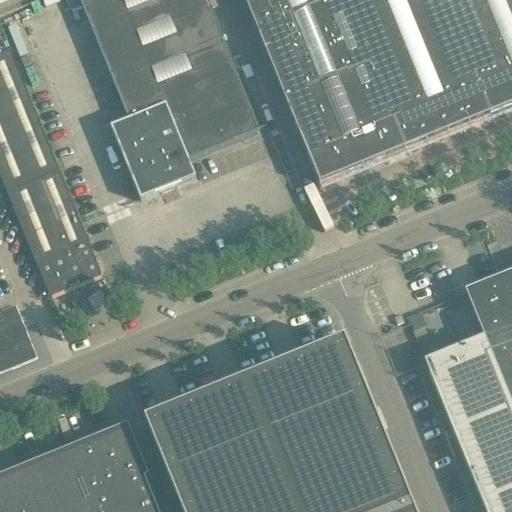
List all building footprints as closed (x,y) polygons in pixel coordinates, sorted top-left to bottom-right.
[(26,0),(8,6),(16,30),(34,25),(26,0)] [(79,0),(129,122),(111,129),(141,202),(197,179),(190,162),(260,133),(206,0),(79,0)] [(511,0),(244,0),(320,187),(349,176),(362,170),(511,109),(511,0)] [(11,51),(0,55),(0,174),(50,297),(102,276),(11,51)] [(485,339),(426,364),(486,511),(511,511),(511,275),(466,294),(485,339)] [(0,318),(0,380),(38,365),(16,312),(0,318)] [(395,318),(398,325),(400,324),(405,323),(402,315),(398,317),(395,318)] [(422,315),(410,320),(415,333),(428,327),(422,315)] [(414,511),(346,342),(145,424),(181,511),(414,511)] [(0,484),(0,511),(158,511),(126,433),(0,484)]
